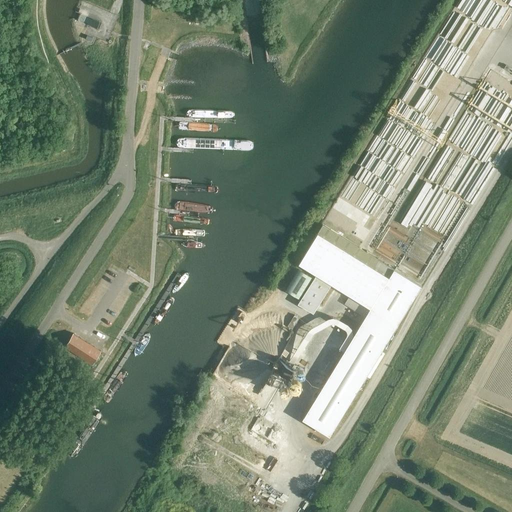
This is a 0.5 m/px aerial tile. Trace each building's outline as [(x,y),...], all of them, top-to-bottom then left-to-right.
[(93,19),(91,25),(99,28),(101,22),(93,19)] [(475,47),(487,23),(483,21),(474,37),(468,34),(464,42),(475,47)] [(426,71),(434,59),(427,55),(419,67),(426,71)] [(176,170),(176,178),(193,179),(194,171),(176,170)] [(184,193),(170,193),(170,209),(184,209),(184,193)] [(418,265),(436,227),(429,224),(411,261),(418,265)] [(422,286),(379,260),(323,225),(298,264),(317,275),(299,305),(313,314),(331,284),(369,308),(348,342),(343,339),(337,347),(343,351),(302,420),(330,437),(422,286)] [(298,269),(285,291),(298,299),(312,277),(298,269)] [(317,324),(335,314),(330,305),(312,315),(317,324)] [(299,319),(295,316),(288,327),(293,330),(299,319)] [(92,364),(101,351),(73,333),(64,346),(92,364)] [(253,422),(262,427),(265,421),(257,417),(253,422)] [(270,431),(277,434),(280,428),(273,424),(270,431)] [(306,490),(304,496),(302,495),(299,504),(307,507),(313,492),(306,490)]
